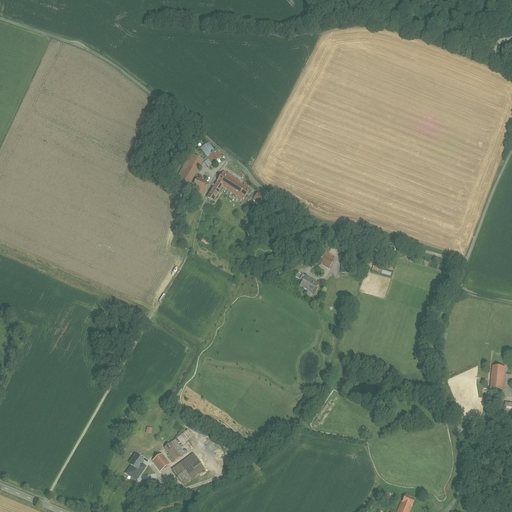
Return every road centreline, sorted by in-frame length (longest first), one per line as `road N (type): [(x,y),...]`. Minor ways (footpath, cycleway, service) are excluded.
road 1 (unclassified): [(0,18),(111,64),(302,220),(465,264)]
road 2 (unclassified): [(465,264),(433,346),(464,463),(445,511)]
road 3 (unclassified): [(511,152),(465,264)]
